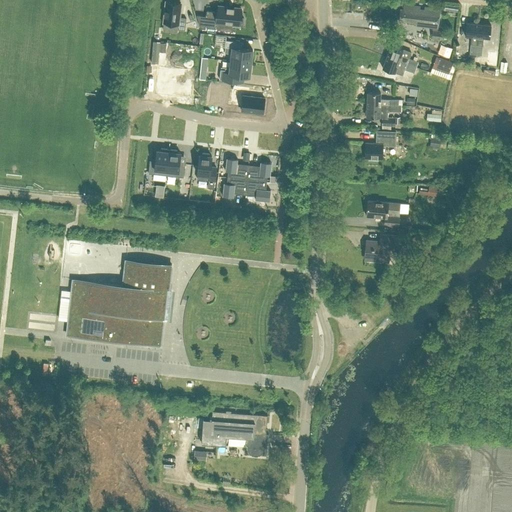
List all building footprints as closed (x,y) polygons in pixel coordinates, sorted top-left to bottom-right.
[(181,3),(166,1),(163,22),(178,23),(177,29),(185,29),(186,17),(179,17),(181,3)] [(401,8),(400,19),(424,21),(423,25),(439,26),(441,7),(426,6),(425,8),(421,8),(421,5),(405,3),(404,8),(401,8)] [(458,4),(444,3),(443,14),(457,16),(458,4)] [(206,14),(196,13),(199,25),(216,27),(217,22),(242,25),(243,15),(240,15),(241,8),(218,5),(218,11),(206,9),(206,14)] [(477,36),(478,23),(466,22),(465,35),(471,35),(469,54),(475,55),(476,44),(477,36)] [(491,24),(478,23),(477,36),(489,37),(491,24)] [(432,29),(431,37),(443,38),(444,30),(432,29)] [(399,47),(410,50),(412,41),(401,38),(399,47)] [(228,59),(251,62),(252,49),(239,47),(239,41),(226,39),(224,52),(229,52),(228,59)] [(390,44),(386,56),(425,70),(427,65),(422,63),(401,55),(403,49),(390,44)] [(417,55),(420,49),(414,46),(411,52),(417,55)] [(425,70),(386,56),(382,67),(405,75),(402,82),(419,88),(421,83),(415,81),(415,79),(411,78),(413,72),(423,76),(426,70),(425,70)] [(243,81),(244,74),(249,75),(251,62),(228,59),(228,60),(230,60),(230,67),(220,66),(219,78),(235,80),(243,81)] [(175,69),(158,67),(155,92),(172,94),(175,69)] [(172,94),(189,96),(192,71),(175,69),(172,94)] [(263,112),(264,97),(248,95),(249,87),(232,86),(231,100),(242,101),(241,109),(263,112)] [(367,92),(367,104),(398,105),(398,99),(380,99),(380,92),(367,92)] [(366,116),(382,116),(387,117),(387,111),(401,111),(401,105),(398,105),(367,104),(366,116)] [(441,113),(427,112),(427,119),(440,120),(441,113)] [(394,125),(394,117),(387,117),(382,116),(381,125),(394,125)] [(377,129),(376,133),(376,142),(365,142),(365,157),(382,158),(383,144),(396,144),(396,130),(377,129)] [(431,136),(430,145),(440,146),(441,137),(431,136)] [(150,159),(148,172),(166,174),(169,148),(161,148),(161,150),(157,149),(155,160),(150,159)] [(169,148),(166,174),(183,176),(185,163),(179,163),(180,152),(176,151),(176,149),(169,148)] [(199,154),(197,178),(209,179),(208,187),(214,188),(216,167),(210,166),(211,155),(209,155),(209,153),(202,152),(202,154),(199,154)] [(226,157),(225,170),(228,170),(227,176),(247,178),(248,163),(240,162),(240,164),(237,163),(237,158),(226,157)] [(248,163),(247,178),(266,180),(267,175),(270,175),(271,162),(260,161),(260,166),(257,166),(257,164),(248,163)] [(223,182),(222,195),(233,196),(234,191),(236,191),(236,192),(246,193),(247,178),(227,176),(226,182),(223,182)] [(247,178),(246,193),(255,194),(255,198),(269,200),(270,189),(264,188),(264,186),(266,186),(266,180),(247,178)] [(429,186),(429,194),(444,195),(444,186),(439,185),(439,186),(429,186)] [(408,203),(388,201),(367,199),(366,215),(385,217),(384,224),(398,225),(399,211),(407,212),(408,203)] [(377,262),(388,263),(390,243),(398,244),(399,235),(381,233),(380,240),(367,239),(367,238),(366,238),(364,259),(365,259),(377,260),(377,262)] [(71,291),(68,318),(67,334),(161,345),(165,319),(171,320),(173,301),(175,289),(169,289),(170,287),(173,263),(126,259),(123,284),(73,278),(71,291)] [(203,417),(201,442),(206,443),(207,445),(207,444),(210,443),(211,443),(226,444),(226,435),(245,436),(245,442),(245,443),(243,445),(244,445),(244,444),(246,446),(246,447),(246,448),(247,450),(247,451),(248,452),(249,453),(250,454),(252,455),(253,455),(254,455),(256,455),(258,455),(259,454),(261,453),(262,452),(263,451),(264,449),(264,448),(264,447),(265,438),(267,437),(268,434),(268,433),(265,432),(265,430),(266,430),(266,429),(265,429),(266,428),(266,426),(266,422),(267,422),(267,414),(263,414),(230,412),(230,410),(226,410),(226,411),(212,410),(212,418),(203,418),(203,417)] [(206,458),(206,450),(194,449),(194,458),(206,458)]
